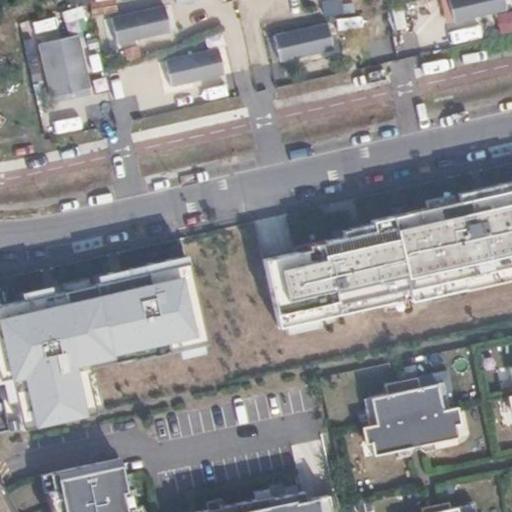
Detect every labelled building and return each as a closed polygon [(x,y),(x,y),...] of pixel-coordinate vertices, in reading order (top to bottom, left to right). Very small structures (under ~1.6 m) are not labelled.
[(505,0),(448,0),(453,22),(507,10),(505,0)] [(165,5),(111,17),(117,43),(171,31),(165,5)] [(328,23),(274,35),(280,61),(333,49),(328,23)] [(78,34),(38,42),(51,96),(90,88),(78,34)] [(218,48),(164,60),(170,86),(224,74),(218,48)] [(368,230),(259,258),(276,329),(511,274),(511,187),(366,219),(368,230)] [(184,264),(0,298),(0,397),(8,430),(88,409),(78,365),(203,335),(184,264)] [(418,386),(416,376),(382,383),(384,393),(367,396),(369,407),(363,408),(367,424),(364,425),(370,454),(394,449),(395,457),(406,455),(409,446),(416,445),(422,452),(433,449),(431,442),(455,437),(449,407),(446,408),(443,391),(437,393),(435,382),(418,386)] [(116,457),(47,471),(50,487),(44,488),(48,511),(304,511),(300,491),(268,497),(268,495),(187,511),(134,511),(131,505),(127,487),(123,488),(116,457)] [(422,511),(476,511),(474,503),(451,508),(449,502),(439,504),(440,510),(433,511),(431,505),(421,508),(422,511)]
